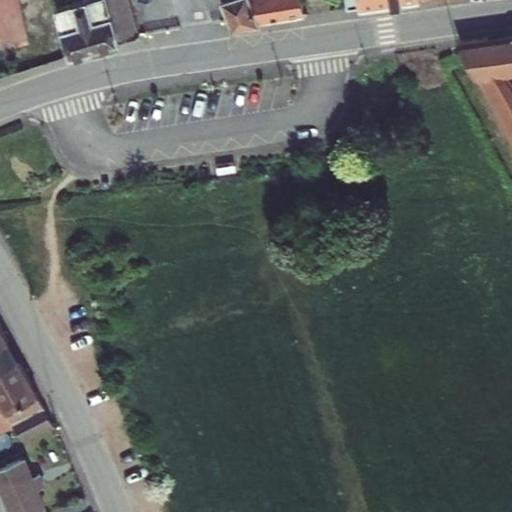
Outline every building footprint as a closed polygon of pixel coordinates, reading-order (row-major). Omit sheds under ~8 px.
[(135,39),(126,0),(63,0),(56,2),(74,52),(135,39)] [(242,0),(214,0),(224,26),(251,23),(242,0)] [(295,17),(291,0),(242,0),(251,23),(295,17)] [(429,0),(342,0),(344,11),(429,0)] [(511,30),(460,37),(511,136),(511,82),(505,71),(511,69),(511,30)] [(363,153),(343,155),(345,167),(364,164),(363,153)] [(0,346),(9,342),(0,324),(0,346)] [(9,342),(0,346),(0,370),(6,367),(17,361),(20,360),(9,342)] [(39,394),(20,360),(17,361),(19,364),(7,370),(6,367),(0,370),(0,415),(6,412),(39,394)] [(17,361),(6,367),(7,370),(19,364),(17,361)] [(0,432),(14,424),(46,407),(39,394),(6,412),(9,417),(0,421),(0,432)] [(14,424),(24,439),(54,423),(46,407),(14,424)] [(0,511),(36,511),(47,507),(39,488),(34,475),(26,456),(0,466),(0,511)] [(46,485),(41,472),(34,475),(39,488),(46,485)]
